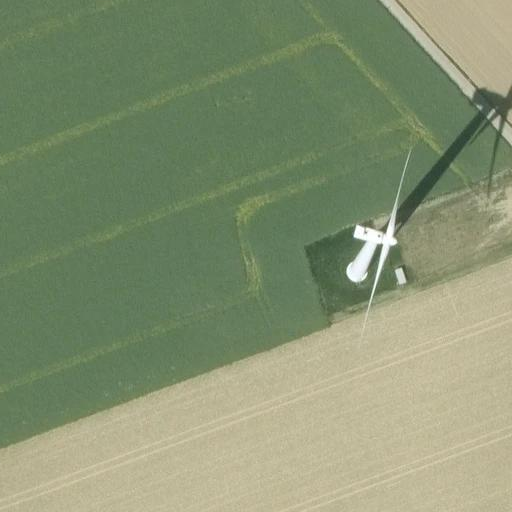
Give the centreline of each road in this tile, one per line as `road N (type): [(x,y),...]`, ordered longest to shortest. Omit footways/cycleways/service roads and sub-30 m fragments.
road 1 (track): [(387,0),(511,134)]
road 2 (track): [(511,209),(363,273)]
